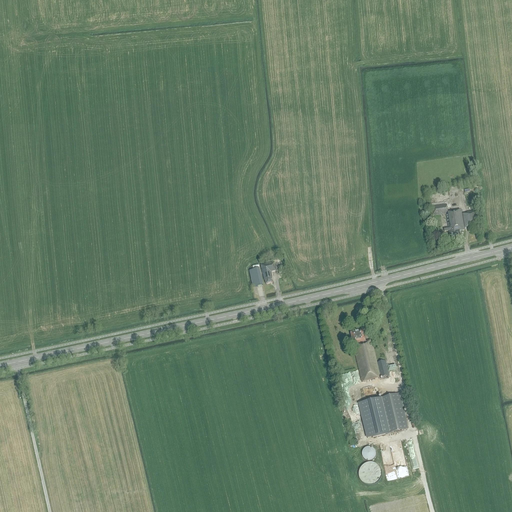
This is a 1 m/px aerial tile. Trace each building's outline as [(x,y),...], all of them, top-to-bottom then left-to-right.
[(463,230),(465,230),(461,210),(460,210),(447,212),(446,205),(431,206),(432,216),(446,214),(448,228),(443,228),(444,232),(449,231),(449,232),(450,239),(460,237),(459,231),(463,230)] [(463,214),(462,214),(465,229),(465,228),(466,228),(469,228),(469,229),(480,227),(478,210),(466,212),(466,213),(463,214)] [(271,272),(276,271),(274,262),(260,265),(262,274),(263,274),(264,281),(265,280),(266,284),(267,284),(272,283),(272,282),(272,278),(271,272)] [(249,271),(253,288),(263,285),(259,269),(249,271)] [(379,378),(389,376),(385,361),(376,363),(371,341),(365,342),(363,331),(350,334),(353,345),(355,345),(356,350),(354,350),(362,382),(363,382),(379,378)] [(400,393),(379,399),(387,434),(408,429),(400,393)] [(375,457),(376,454),(375,452),(374,450),(372,448),(370,447),(367,447),(365,448),(363,450),(362,452),(362,454),(362,457),(363,459),(365,460),(367,461),(370,461),(372,460),(374,459),(375,457)] [(399,478),(411,476),(407,459),(395,462),(399,478)] [(381,482),(380,463),(361,465),(363,483),(381,482)]
